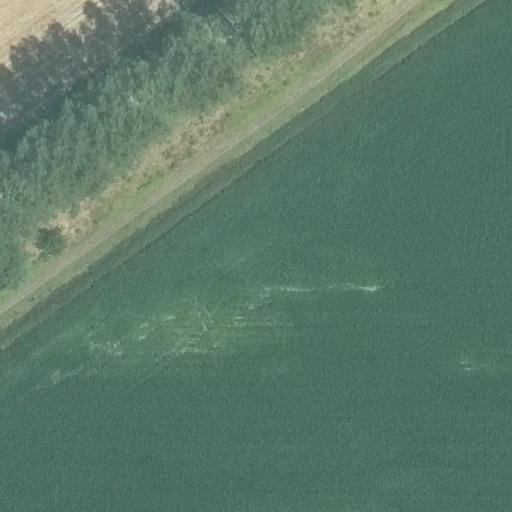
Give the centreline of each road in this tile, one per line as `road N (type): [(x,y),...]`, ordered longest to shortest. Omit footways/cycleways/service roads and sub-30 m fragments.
road 1 (track): [(412,0),(0,311)]
road 2 (unclassified): [(0,197),(276,0)]
